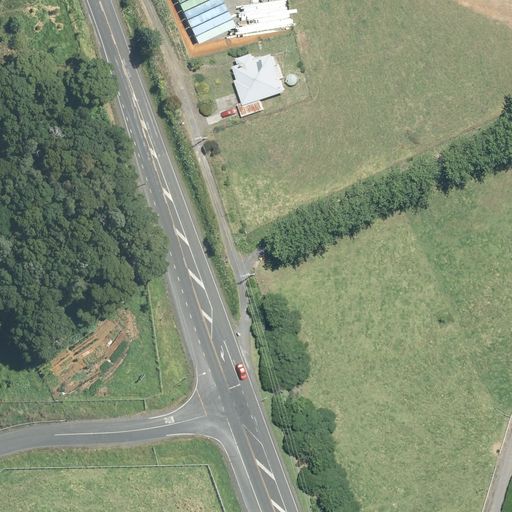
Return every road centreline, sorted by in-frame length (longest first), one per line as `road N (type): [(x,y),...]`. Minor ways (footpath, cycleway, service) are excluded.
road 1 (secondary): [(244,394),(100,0)]
road 2 (residential): [(244,394),(171,416),(48,427),(0,441)]
road 3 (secondary): [(286,511),(244,394)]
